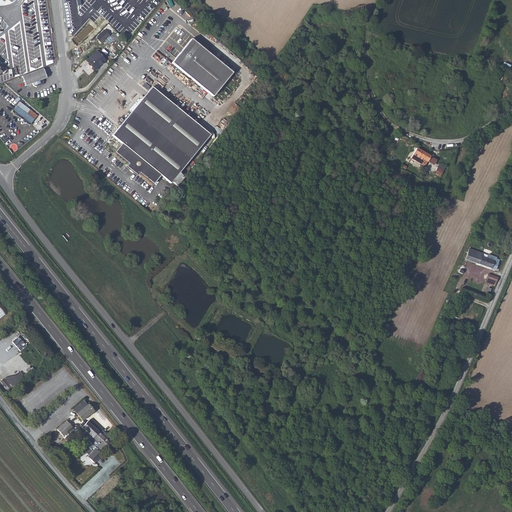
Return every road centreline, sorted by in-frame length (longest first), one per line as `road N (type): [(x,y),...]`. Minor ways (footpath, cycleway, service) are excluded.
road 1 (unclassified): [(261,511),(0,176)]
road 2 (trunk): [(234,511),(0,216)]
road 3 (trunk): [(0,264),(198,511)]
road 4 (unclassified): [(386,511),(441,417),(511,253)]
road 5 (track): [(511,109),(450,143),(400,132),(367,83),(366,40)]
road 6 (unclassified): [(0,176),(64,112),(54,0)]
road 7 (unclassified): [(92,511),(0,399)]
